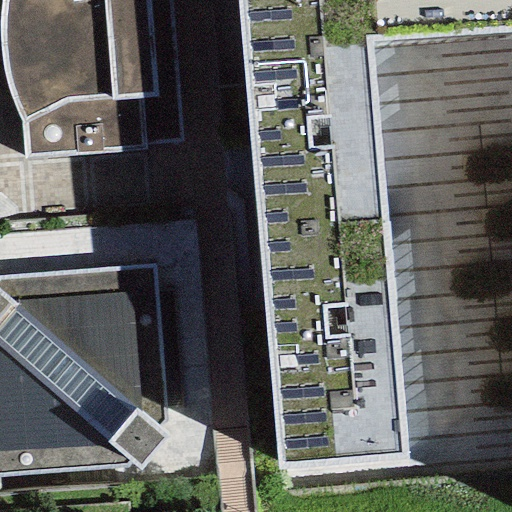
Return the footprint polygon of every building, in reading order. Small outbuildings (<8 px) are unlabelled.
[(144,147),(181,143),(169,0),(2,0),(2,4),(0,13),(0,58),(3,74),(9,95),(18,118),(22,126),(23,159),(145,151),(144,147)] [(511,0),(235,0),(239,45),(370,33),(511,32),(511,0)] [(370,33),(239,45),(245,121),(255,233),(387,221),(370,33)] [(387,221),(255,233),(279,468),(405,458),(387,221)] [(139,470),(169,437),(157,427),(165,421),(152,266),(0,276),(0,476),(126,469),(130,463),(139,470)]
